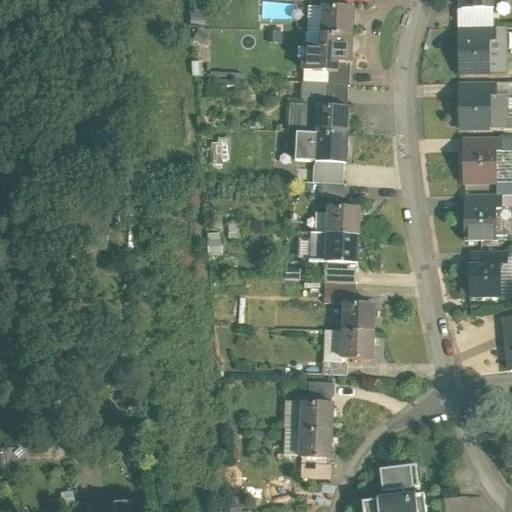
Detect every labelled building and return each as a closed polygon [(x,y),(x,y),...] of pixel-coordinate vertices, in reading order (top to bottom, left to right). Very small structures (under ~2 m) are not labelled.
[(491,10),(491,0),(461,0),(461,10),(491,10)] [(352,9),(324,7),(322,35),(350,37),(352,9)] [(495,42),(494,28),(474,29),(474,41),(488,41),(488,42),(495,42)] [(350,37),(322,35),(322,47),(321,63),(337,64),(349,64),(350,37)] [(474,41),(458,41),(458,74),(489,74),(489,73),(488,42),(488,41),(474,41)] [(504,73),(504,41),(495,42),(488,42),(489,73),(504,73)] [(322,47),(305,47),(303,72),(327,74),(336,74),(337,64),(321,63),(322,47)] [(349,64),(337,64),(336,74),(327,74),(326,85),(347,86),(348,86),(349,64)] [(326,85),(325,85),(324,107),(346,108),(347,86),(326,85)] [(495,85),(475,85),(475,97),(489,97),(489,98),(495,98),(495,96),(495,85)] [(503,120),(503,96),(495,96),(495,98),(489,98),(490,130),(503,130),(503,120)] [(511,96),(503,96),(503,120),(511,120),(511,96)] [(489,98),(489,97),(475,97),(458,97),(459,130),(490,130),(489,98)] [(324,107),(318,107),(317,135),(346,136),(347,108),(346,108),(324,107)] [(511,129),(511,120),(503,120),(503,130),(511,129)] [(346,136),(317,135),(315,163),(344,164),(346,136)] [(500,153),(500,140),(479,141),(480,152),(494,152),(494,153),(500,153)] [(228,146),(211,146),(211,164),(228,164),(228,146)] [(494,153),(494,152),(480,152),(464,153),(464,185),(494,185),(494,153)] [(343,171),(297,169),(296,184),(321,185),(343,186),(343,171)] [(496,195),(511,194),(511,182),(496,183),(496,195)] [(343,186),(321,185),(320,198),(342,199),(343,186)] [(501,196),(480,197),(480,209),(495,209),(495,210),(501,210),(501,196)] [(358,209),(329,208),(327,235),(356,237),(358,209)] [(495,210),(495,209),(480,209),(464,209),(464,243),(495,242),(495,210)] [(327,235),(310,234),(309,262),(354,265),(356,237),(327,235)] [(506,267),(506,254),(485,254),(485,266),(499,266),(499,267),(506,267)] [(485,266),(469,267),(469,300),(500,299),(499,267),(499,266),(485,266)] [(354,272),(332,271),(331,284),(353,285),(354,272)] [(353,285),(331,284),(331,295),(352,297),(353,285)] [(373,306),(344,305),(342,332),(371,334),(373,306)] [(511,318),(502,320),(504,337),(506,337),(510,372),(511,371),(511,318)] [(371,334),(342,332),(341,360),(370,361),(371,334)] [(344,364),(323,363),(322,377),(344,378),(344,364)] [(331,385),(309,385),(308,397),(330,398),(331,385)] [(330,405),(302,404),(301,432),(329,433),(330,405)] [(329,433),(301,432),(300,459),(328,460),(329,433)] [(327,467),(301,466),(301,479),(326,480),(327,467)] [(410,467),(379,471),(381,485),(385,484),(386,493),(413,490),(410,467)] [(404,499),(404,501),(368,505),(368,511),(424,511),(423,497),(404,499)] [(467,511),(466,498),(438,501),(439,511),(467,511)]
